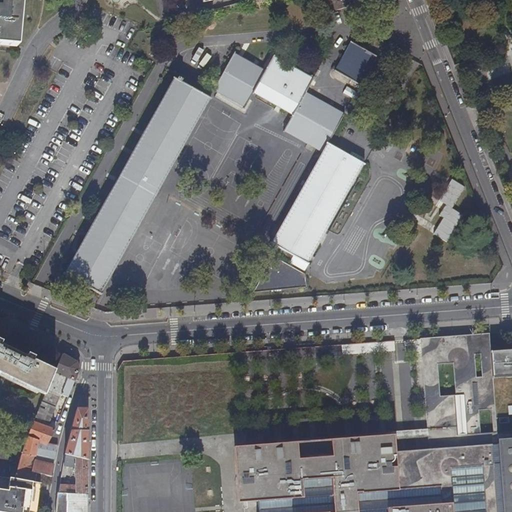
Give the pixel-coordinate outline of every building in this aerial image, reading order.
[(0,0),(0,45),(17,47),(22,0),(0,0)] [(355,0),(333,0),(337,11),(357,5),(355,0)] [(334,70),(333,71),(360,86),(376,57),(350,43),(349,44),(352,46),(337,72),(334,70)] [(281,252),(306,266),(307,265),(305,264),(361,167),(363,168),(364,166),(326,145),(344,115),(343,114),(342,116),(305,94),(314,79),(312,78),(311,80),(274,58),(275,57),(274,56),(265,72),(236,54),(236,53),(235,53),(212,93),(213,94),(214,92),(242,108),(241,110),(242,110),(252,94),(292,116),(282,133),(283,133),(284,132),(321,154),(269,243),(267,242),(266,244),(268,245),(281,252)] [(467,59),(455,62),(459,72),(470,67),(467,59)] [(63,274),(62,276),(99,297),(100,296),(98,294),(208,99),(210,100),(211,99),(181,82),(182,80),(177,77),(176,80),(173,78),(172,79),(173,80),(64,275),(63,274)] [(466,187),(452,179),(440,200),(446,204),(439,216),(443,219),(434,235),(447,243),(464,214),(453,208),(466,187)] [(281,252),(268,245),(239,294),(265,291),(265,290),(249,291),(258,276),(259,276),(264,269),(263,268),(269,257),(276,261),(281,252)] [(302,288),(300,275),(276,261),(269,257),(263,268),(264,269),(259,276),(258,276),(249,291),(265,290),(265,291),(302,288)] [(0,372),(46,395),(48,390),(56,370),(34,359),(35,356),(29,353),(27,356),(1,344),(3,340),(0,339),(0,372)] [(394,352),(394,342),(341,343),(341,353),(394,352)] [(503,511),(511,511),(511,351),(491,353),(499,450),(503,511)] [(56,370),(48,390),(60,395),(69,398),(81,370),(78,362),(63,354),(56,370)] [(48,390),(46,395),(28,437),(27,442),(16,478),(24,480),(36,482),(38,472),(53,476),(58,445),(49,443),(56,430),(59,423),(50,420),(60,395),(48,390)] [(78,410),(66,454),(88,460),(88,409),(78,410)] [(394,444),(236,456),(239,504),(259,503),(259,511),(503,511),(499,450),(397,457),(394,444)] [(61,485),(59,493),(88,494),(88,478),(88,460),(66,454),(66,456),(62,475),(67,475),(68,466),(77,467),(75,486),(61,485)] [(0,511),(5,511),(35,511),(39,484),(36,482),(24,480),(16,478),(12,477),(10,490),(0,488),(0,511)] [(57,511),(84,511),(85,506),(88,506),(88,494),(59,493),(58,505),(59,508),(57,511)]
